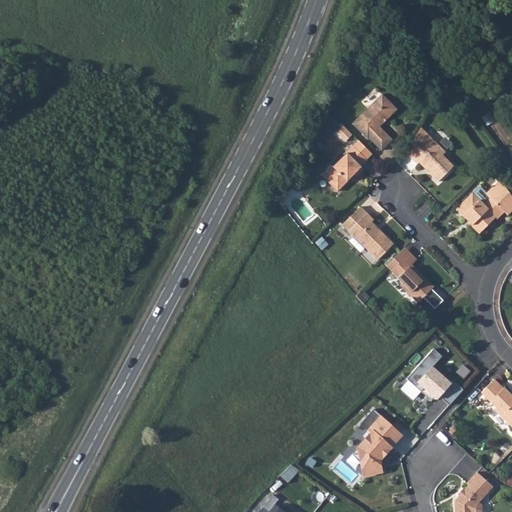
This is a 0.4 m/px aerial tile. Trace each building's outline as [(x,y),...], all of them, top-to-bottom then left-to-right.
[(381,96),(351,126),(367,141),(368,140),(380,152),(391,142),(378,129),(396,111),(381,96)] [(344,144),(351,137),(343,128),(335,135),(344,144)] [(405,154),(410,160),(416,166),(420,162),(426,168),(426,173),(436,183),(453,166),(446,160),(442,155),(444,153),(420,129),(405,154)] [(352,148),(365,161),(371,156),(357,143),(352,148)] [(331,168),(321,178),(337,194),(347,183),(346,182),(350,177),(352,178),(355,178),(362,171),(359,169),(366,162),(365,161),(352,148),(351,148),(345,155),(345,156),(332,169),(331,168)] [(470,228),(477,235),(495,219),(496,220),(503,213),(506,216),(511,210),(511,200),(502,187),(499,182),(486,195),(479,188),(455,211),(464,220),(465,220),(471,226),(470,228)] [(341,227),(376,262),(392,246),(378,232),(377,233),(375,232),(375,229),(371,224),(372,222),(366,216),(359,210),(341,227)] [(400,252),(385,267),(390,272),(405,258),(400,252)] [(405,258),(390,272),(397,280),(402,285),(399,288),(402,291),(417,305),(426,296),(433,289),(424,279),(422,280),(417,274),(415,276),(413,274),(414,272),(410,267),(415,261),(409,254),(406,257),(405,258)] [(363,305),(368,301),(360,292),(356,297),(359,300),(363,305)] [(452,382),(449,385),(431,368),(440,358),(432,350),(405,380),(421,395),(425,391),(435,400),(438,398),(448,407),(462,391),(452,382)] [(503,390),(494,381),(481,394),(495,408),(493,410),(511,429),(511,433),(511,434),(511,399),(509,397),(511,395),(504,388),(503,390)] [(400,436),(372,410),(358,426),(369,435),(351,456),(359,463),(363,477),(383,472),(381,463),(393,450),(390,448),(400,436)] [(454,511),(482,511),(482,506),(479,503),(493,487),(476,473),(466,484),(468,486),(454,502),(454,511)] [(331,500),(327,506),(335,511),(344,511),(346,510),(331,500)]
